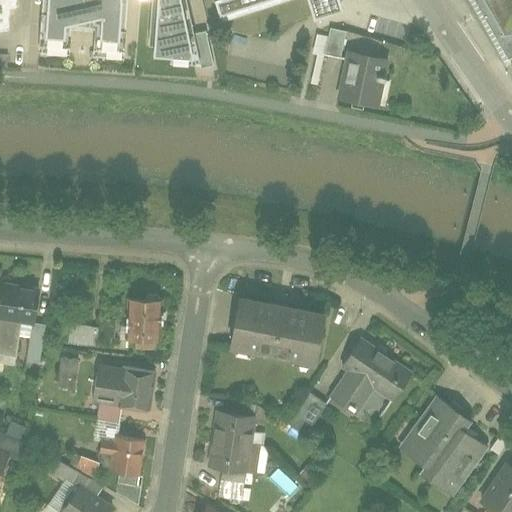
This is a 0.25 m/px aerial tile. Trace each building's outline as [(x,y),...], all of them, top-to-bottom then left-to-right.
[(0,0),(0,26),(14,24),(16,3),(24,4),(23,0),(0,0)] [(195,0),(44,0),(43,47),(77,50),(80,24),(96,25),(93,51),(133,54),(137,0),(150,0),(148,44),(207,51),(195,0)] [(220,0),(226,16),(276,0),(313,0),(317,12),(347,2),(346,0),(220,0)] [(511,0),(472,0),(510,66),(511,64),(511,0)] [(390,51),(349,43),(339,94),(380,102),(390,51)] [(0,289),(0,320),(35,324),(38,288),(1,284),(0,289)] [(126,296),(125,340),(160,341),(161,297),(157,294),(150,294),(147,297),(126,296)] [(231,350),(318,366),(328,312),(242,296),(231,350)] [(71,324),(70,345),(101,346),(101,325),(71,324)] [(340,370),(391,404),(416,367),(365,333),(340,370)] [(20,337),(19,359),(28,359),(29,337),(20,337)] [(76,388),(81,358),(62,355),(58,385),(76,388)] [(154,372),(124,367),(122,380),(97,377),(95,390),(120,393),(118,406),(149,411),(154,372)] [(420,472),(453,496),(489,446),(456,422),(464,410),(437,391),(396,447),(424,467),(420,472)] [(254,414),(216,409),(215,423),(211,452),(209,466),(247,471),(254,414)] [(145,440),(116,436),(115,442),(102,440),(100,454),(113,455),(110,471),(140,476),(145,440)] [(0,450),(0,482),(10,454),(0,450)] [(511,511),(511,463),(507,460),(479,501),(494,511),(511,511)] [(63,511),(113,511),(114,511),(81,487),(63,511)]
